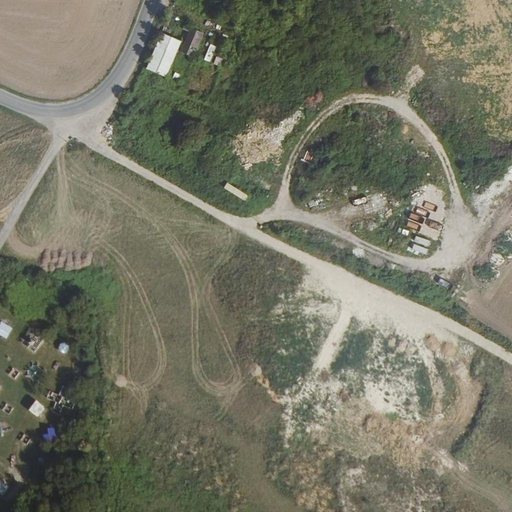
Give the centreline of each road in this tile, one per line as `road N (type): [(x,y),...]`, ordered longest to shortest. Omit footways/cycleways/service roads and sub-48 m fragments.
road 1 (track): [(70,114),(96,143),(288,249),(511,357)]
road 2 (tertiary): [(153,0),(124,76),(98,102),(70,114),(0,95)]
road 3 (track): [(511,371),(450,511)]
road 4 (track): [(70,114),(0,242)]
